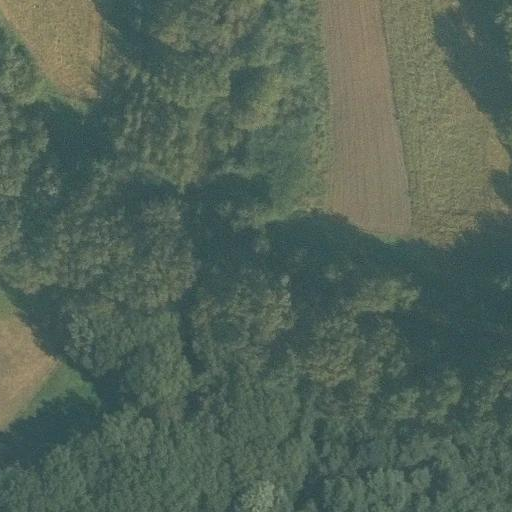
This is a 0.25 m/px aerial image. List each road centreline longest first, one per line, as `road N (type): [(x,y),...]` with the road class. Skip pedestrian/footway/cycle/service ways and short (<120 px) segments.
road 1 (track): [(209,249),(349,304),(511,331)]
road 2 (track): [(0,120),(80,205),(147,237),(172,237)]
